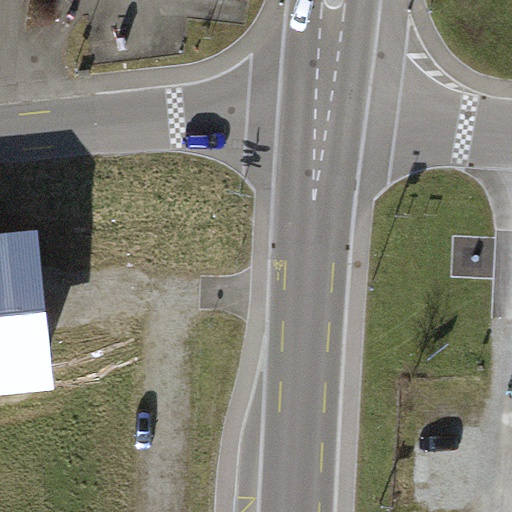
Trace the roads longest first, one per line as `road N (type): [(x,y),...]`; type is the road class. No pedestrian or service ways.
road 1 (secondary): [(300,511),(324,119)]
road 2 (residential): [(324,119),(229,113),(0,137)]
road 3 (unclassified): [(324,119),(511,134)]
